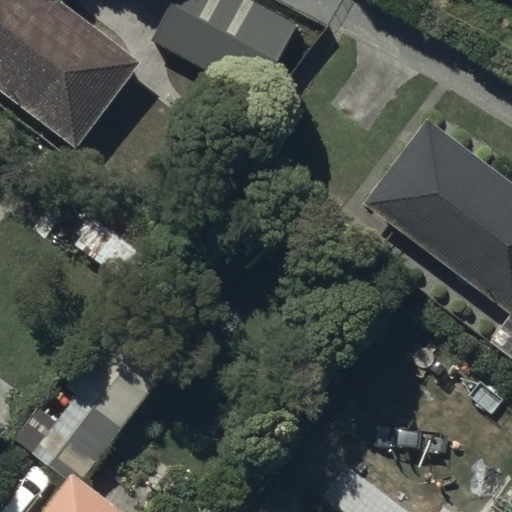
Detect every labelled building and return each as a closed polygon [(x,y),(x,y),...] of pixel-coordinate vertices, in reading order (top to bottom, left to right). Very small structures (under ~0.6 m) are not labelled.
[(0,0),(0,93),(75,150),(141,63),(58,0),(0,0)] [(251,0),(172,0),(149,43),(255,98),(295,24),(251,0)] [(511,184),(427,122),(363,205),(511,319),(511,184)] [(111,195),(73,245),(125,285),(164,235),(111,195)] [(161,349),(110,313),(30,427),(82,463),(161,349)] [(0,438),(8,428),(0,421),(0,438)] [(138,511),(67,458),(26,511),(138,511)]
